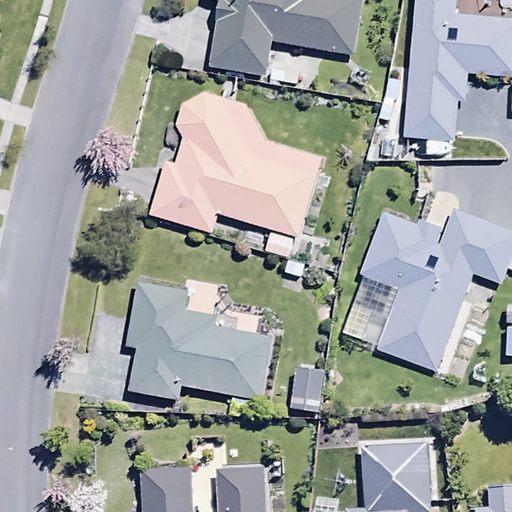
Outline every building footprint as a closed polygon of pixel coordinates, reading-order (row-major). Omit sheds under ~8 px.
[(208,0),(207,6),(223,9),(214,75),(268,83),(273,47),(356,59),(364,0),(208,0)] [(459,0),(417,0),(406,144),(425,145),(424,161),(442,163),(443,149),(455,150),(459,109),(467,110),(469,79),(511,82),(511,26),(458,22),(459,0)] [(325,166),(265,148),(248,112),(207,100),(186,111),(180,133),(184,147),(176,172),(167,169),(151,220),(214,240),(221,219),(273,235),(267,257),(294,266),(325,166)] [(386,218),(341,340),(438,378),(476,280),(503,291),(511,266),(511,239),(453,217),(445,236),(420,226),(418,231),(386,218)] [(192,300),(138,290),(127,354),(138,356),(131,401),(181,410),(184,395),(260,408),(272,342),(220,333),(221,324),(189,318),(192,300)] [(327,378),(296,375),(291,417),(322,420),(327,378)] [(365,511),(432,511),(430,453),(363,456),(365,511)] [(266,511),(266,477),(216,479),(217,511),(194,511),(194,477),(142,479),(143,511),(266,511)] [(511,511),(511,493),(487,495),(487,511),(511,511)]
